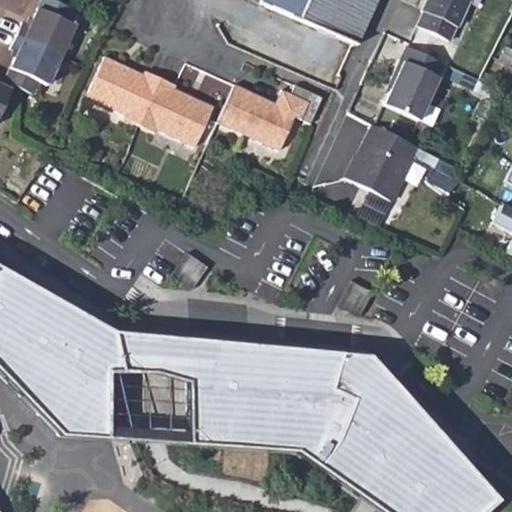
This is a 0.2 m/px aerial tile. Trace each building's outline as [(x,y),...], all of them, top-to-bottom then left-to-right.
[(66,12),(46,3),(38,0),(25,29),(17,25),(11,37),(56,57),(68,29),(61,26),(66,12)] [(236,0),(290,23),(300,0),(236,0)] [(300,0),(290,23),(351,50),(372,0),(300,0)] [(421,18),(416,33),(442,44),(448,29),(452,29),(463,0),(425,0),(419,17),(421,18)] [(56,57),(11,37),(5,51),(12,55),(0,83),(8,86),(28,96),(35,84),(42,87),(56,57)] [(399,52),(385,83),(388,86),(384,94),(378,111),(414,128),(438,69),(399,52)] [(98,59),(79,100),(118,118),(117,120),(132,127),(154,81),(138,74),(137,77),(98,59)] [(154,81),(132,127),(148,135),(149,133),(188,150),(207,109),(169,92),(170,89),(154,81)] [(229,88),(211,127),(273,155),(288,120),(305,128),(317,101),(290,88),(286,98),(277,93),(270,108),(229,88)] [(400,159),(405,149),(361,128),(346,158),(349,160),(347,165),(343,163),(333,180),(382,203),(404,161),(400,159)] [(511,187),(511,164),(509,163),(500,181),(511,187)] [(511,259),(511,214),(509,213),(496,205),(486,224),(509,236),(500,253),(511,259)] [(206,268),(186,254),(170,276),(191,291),(206,268)] [(0,270),(0,377),(58,437),(101,441),(101,373),(120,374),(112,333),(0,270)] [(371,293),(349,281),(336,306),(358,318),(371,293)] [(184,341),(112,333),(120,374),(150,375),(185,384),(184,341)] [(367,357),(184,341),(185,384),(186,434),(186,446),(292,454),(374,511),(483,511),(494,502),(367,357)]
